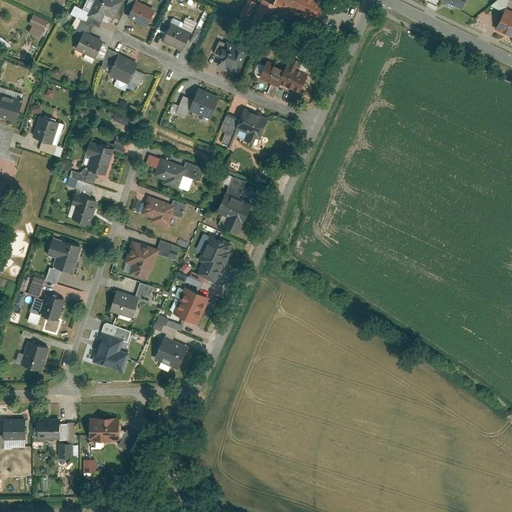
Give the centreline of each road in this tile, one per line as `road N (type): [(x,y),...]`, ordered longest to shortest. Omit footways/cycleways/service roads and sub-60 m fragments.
road 1 (residential): [(317,122),(194,393)]
road 2 (residential): [(139,141),(71,348),(66,390)]
road 3 (residential): [(116,36),(317,122)]
road 4 (tertiary): [(381,0),(511,61)]
road 5 (residential): [(374,0),(317,122)]
road 6 (residential): [(66,390),(194,393)]
